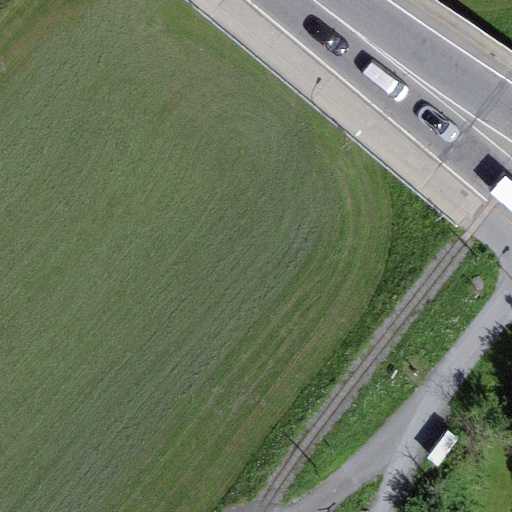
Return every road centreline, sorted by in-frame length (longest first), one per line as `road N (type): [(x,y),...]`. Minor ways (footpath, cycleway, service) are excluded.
road 1 (secondary): [(496,133),(325,0)]
road 2 (track): [(302,511),(328,503),(434,396)]
